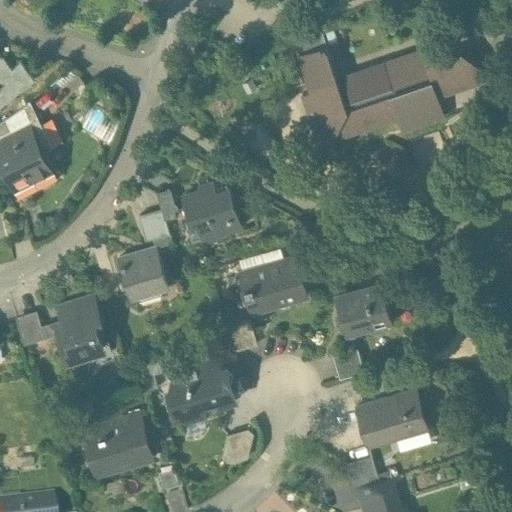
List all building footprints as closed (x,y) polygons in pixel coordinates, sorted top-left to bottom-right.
[(424,44),(386,57),(393,79),(363,90),(362,87),(359,86),(356,86),(354,87),(352,90),(353,93),(345,96),(326,42),(299,51),(312,88),(304,91),(320,137),(334,132),(336,129),(361,120),(363,123),(399,110),(404,123),(439,111),(433,92),(493,71),(463,45),(428,57),(424,44)] [(3,47),(0,43),(0,96),(36,69),(23,52),(14,59),(5,46),(3,47)] [(30,96),(8,110),(14,125),(30,118),(36,115),(29,99),(33,96),(31,93),(29,94),(30,96)] [(43,145),(30,118),(14,125),(8,110),(0,114),(0,138),(22,184),(54,168),(43,145)] [(54,140),(41,113),(36,115),(30,118),(43,145),(54,140)] [(218,189),(215,190),(211,177),(209,178),(211,184),(206,186),(206,185),(203,183),(184,189),(192,216),(188,217),(194,235),(207,231),(213,234),(222,231),(225,225),(225,226),(243,220),(230,180),(229,181),(230,185),(227,186),(227,185),(218,188),(218,189)] [(25,202),(1,207),(8,233),(31,227),(25,202)] [(170,226),(163,203),(148,208),(155,231),(170,226)] [(158,242),(120,253),(132,292),(170,281),(158,242)] [(298,252),(244,268),(241,273),(244,284),(249,286),(256,307),(309,290),(298,252)] [(382,278),(336,291),(347,332),(393,319),(382,278)] [(94,292),(70,299),(73,307),(63,310),(67,322),(59,324),(69,356),(104,345),(98,325),(104,323),(94,292)] [(42,320),(39,309),(18,315),(25,339),(51,331),(47,319),(42,320)] [(251,317),(228,324),(235,349),(258,342),(251,317)] [(359,346),(334,353),(341,376),(366,369),(359,346)] [(217,360),(204,364),(200,361),(181,367),(179,372),(173,374),(170,384),(177,391),(175,400),(178,404),(177,409),(186,417),(220,407),(221,402),(232,399),(233,398),(235,397),(236,393),(234,390),(233,388),(231,388),(229,387),(227,382),(229,372),(217,360)] [(417,387),(357,405),(368,442),(428,425),(417,387)] [(142,411),(104,422),(105,423),(88,428),(100,470),(133,460),(134,462),(151,457),(142,426),(146,425),(142,411)] [(249,427),(228,433),(223,453),(231,461),(248,456),(254,432),(249,427)] [(373,452),(355,457),(363,482),(380,477),(373,452)] [(164,491),(179,489),(176,467),(161,469),(164,491)] [(363,482),(354,485),(362,511),(403,511),(392,474),(380,477),(363,482)] [(54,511),(53,497),(0,503),(0,511),(54,511)]
